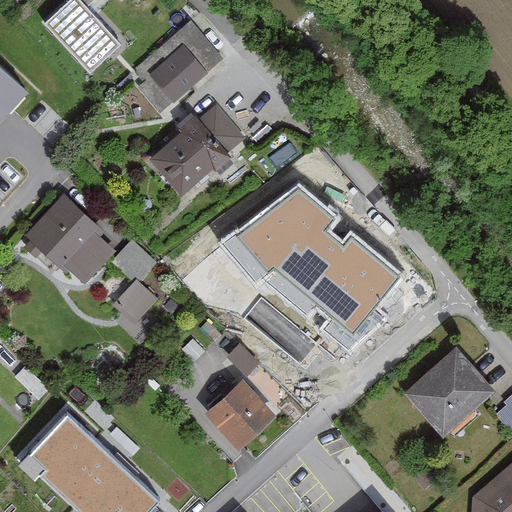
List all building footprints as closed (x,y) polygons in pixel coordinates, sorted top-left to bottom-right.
[(74,0),(75,0),(48,25),(91,72),(119,46),(85,9),(94,0),(74,0)] [(225,61),(192,22),(135,70),(147,84),(139,90),(160,115),(225,61)] [(0,135),(38,92),(0,58),(0,135)] [(247,143),(215,108),(154,164),(187,200),(220,171),(224,175),(239,161),(234,155),(247,143)] [(339,218),(297,187),(238,235),(267,272),(275,270),(356,333),(406,276),(352,230),(344,242),(330,230),(339,218)] [(102,227),(68,195),(29,235),(70,273),(73,270),(87,283),(118,252),(97,232),(102,227)] [(134,236),(115,254),(138,277),(157,259),(134,236)] [(157,299),(138,282),(115,307),(135,324),(157,299)] [(259,365),(239,348),(229,359),(248,376),(259,365)] [(501,393),(462,350),(409,398),(449,441),(501,393)] [(280,421),(248,383),(210,416),(242,453),(280,421)] [(511,403),(497,414),(511,433),(511,403)] [(119,445),(75,404),(33,448),(76,490),(119,445)] [(511,511),(511,466),(474,497),(473,511),(511,511)]
